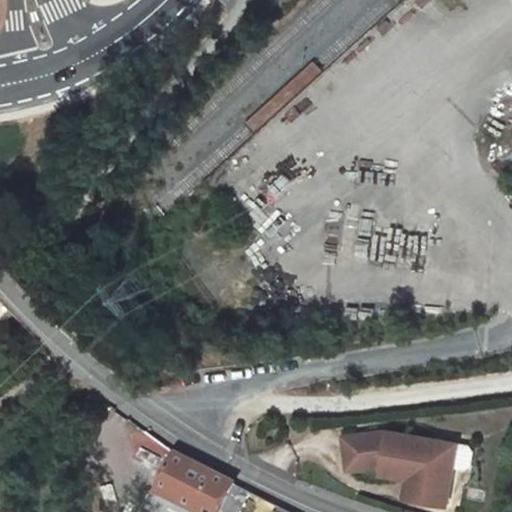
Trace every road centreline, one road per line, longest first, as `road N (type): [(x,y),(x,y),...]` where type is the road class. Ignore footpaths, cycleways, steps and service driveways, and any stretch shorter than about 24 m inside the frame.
road 1 (residential): [(335,511),(116,388),(0,274)]
road 2 (track): [(511,383),(336,404),(230,405),(177,426)]
road 3 (tertiary): [(166,0),(112,45),(56,71)]
